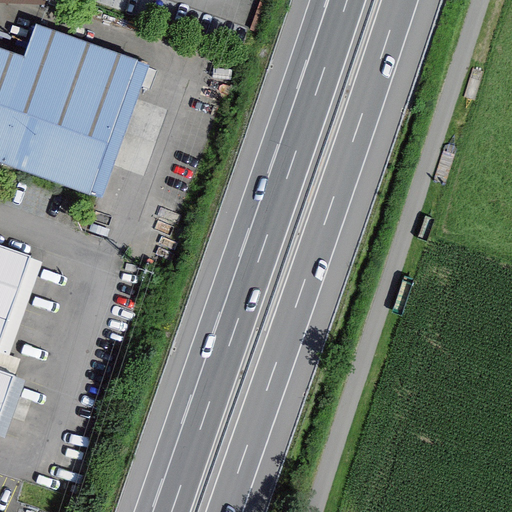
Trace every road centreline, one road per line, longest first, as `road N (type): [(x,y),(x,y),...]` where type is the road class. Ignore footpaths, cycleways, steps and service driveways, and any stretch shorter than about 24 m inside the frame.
road 1 (motorway): [(223,511),(399,0)]
road 2 (unclassified): [(481,0),(314,511)]
road 3 (motorway): [(343,12),(171,511)]
